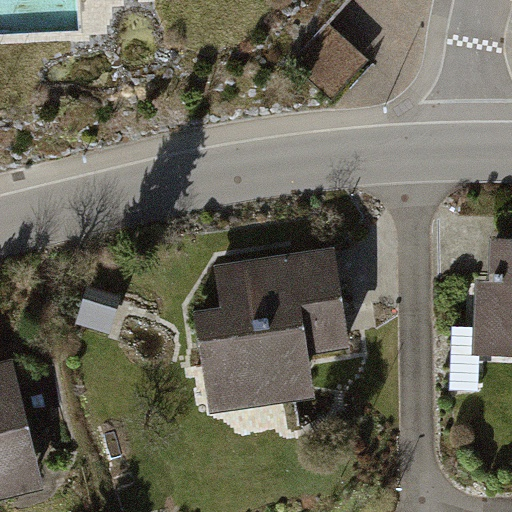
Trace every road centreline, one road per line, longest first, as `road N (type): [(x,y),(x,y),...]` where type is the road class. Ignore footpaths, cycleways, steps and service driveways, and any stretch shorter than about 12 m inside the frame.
road 1 (residential): [(0,228),(307,165),(471,153)]
road 2 (residential): [(486,0),(471,153)]
